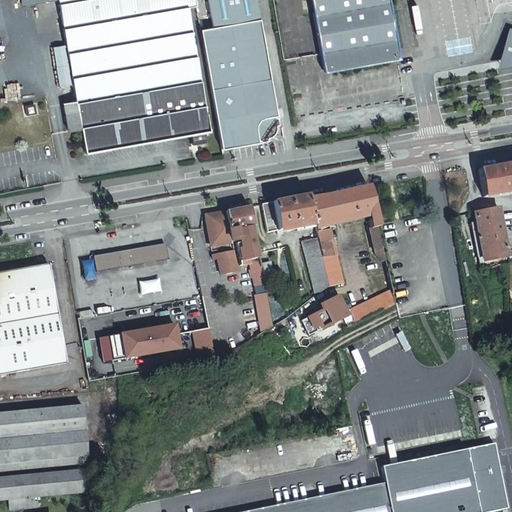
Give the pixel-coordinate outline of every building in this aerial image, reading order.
[(193,0),(56,0),(76,103),(63,105),(67,132),(80,130),(84,154),(211,131),(209,125),(207,125),(186,9),(195,8),(193,0)] [(210,89),(221,149),(267,141),(267,139),(270,138),(273,136),(275,133),(276,129),(276,126),(279,125),(263,39),(256,0),(207,0),(213,29),(200,32),(210,89)] [(389,0),(311,0),(324,74),(399,60),(389,0)] [(484,198),(511,193),(511,164),(480,171),(484,198)] [(376,218),(369,188),(309,201),(314,221),(315,227),(319,241),(323,260),(330,288),(344,285),(337,256),(331,230),(326,231),(325,226),(368,216),(371,229),(370,230),(375,255),(381,263),(385,262),(376,218)] [(314,221),(309,201),(308,196),(273,203),(279,234),(315,227),(314,221)] [(276,234),(279,234),(273,203),(261,205),(268,236),(276,234)] [(268,295),(250,208),(226,213),(230,232),(238,231),(241,242),(238,242),(238,243),(241,242),(242,245),(237,246),(241,268),(251,266),(252,272),(250,273),(252,281),(254,280),(258,297),(268,295)] [(499,209),(474,213),(483,269),(507,266),(506,255),(499,209)] [(226,213),(206,217),(211,244),(216,243),(217,247),(228,245),(227,240),(237,238),(238,242),(241,242),(238,231),(230,232),(226,213)] [(316,298),(330,288),(323,260),(319,241),(304,244),(316,298)] [(166,246),(143,249),(143,251),(146,264),(168,261),(166,246)] [(143,249),(130,251),(132,266),(146,264),(143,251),(143,249)] [(130,251),(118,253),(121,268),(132,266),(130,251)] [(239,273),(235,252),(214,257),(215,261),(219,261),(222,276),(239,273)] [(121,268),(118,253),(101,255),(104,270),(121,268)] [(104,270),(101,255),(94,256),(97,271),(104,270)] [(47,264),(0,272),(0,376),(65,364),(47,264)] [(138,281),(139,294),(160,293),(159,280),(138,281)] [(362,323),(394,307),(391,292),(347,313),(354,327),(362,323)] [(348,318),(338,298),(321,306),(323,311),(301,323),(306,334),(320,327),(322,331),(348,318)] [(176,327),(108,339),(112,363),(181,351),(176,327)] [(308,337),(322,331),(320,327),(306,334),(308,337)] [(0,439),(84,431),(81,405),(0,413),(0,439)] [(84,431),(0,439),(0,471),(87,463),(84,431)] [(263,511),(497,511),(507,510),(493,444),(380,468),(383,487),(263,511)] [(33,498),(84,493),(81,470),(0,478),(0,501),(8,501),(9,511),(38,508),(37,502),(34,502),(33,498)]
